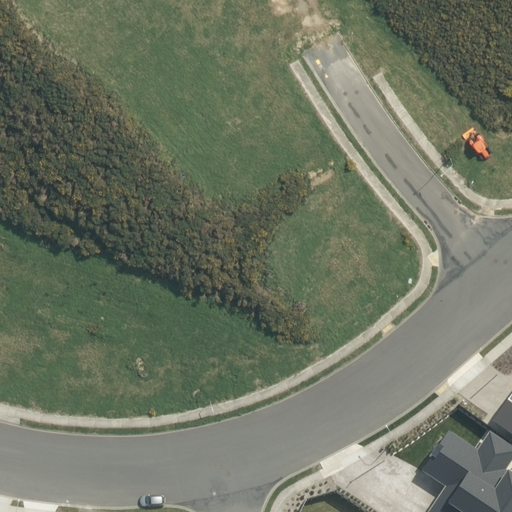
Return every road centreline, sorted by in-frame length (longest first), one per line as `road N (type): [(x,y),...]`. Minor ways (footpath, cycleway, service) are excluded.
road 1 (residential): [(219,456),(303,436),(384,391),(511,279)]
road 2 (residential): [(511,268),(441,201),(313,29)]
road 3 (residential): [(0,457),(98,472),(219,456)]
